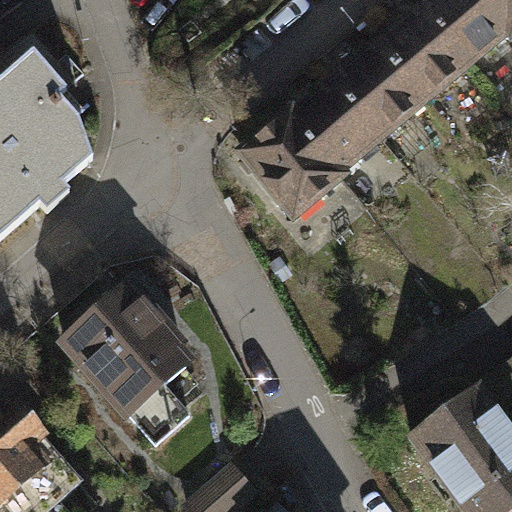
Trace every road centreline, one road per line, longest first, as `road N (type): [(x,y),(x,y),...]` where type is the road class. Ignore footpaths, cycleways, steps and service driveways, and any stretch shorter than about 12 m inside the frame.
road 1 (residential): [(359,511),(225,272),(179,218),(155,161)]
road 2 (residential): [(155,161),(211,97),(332,0)]
road 3 (residential): [(0,312),(155,161)]
road 4 (residential): [(155,161),(97,0)]
